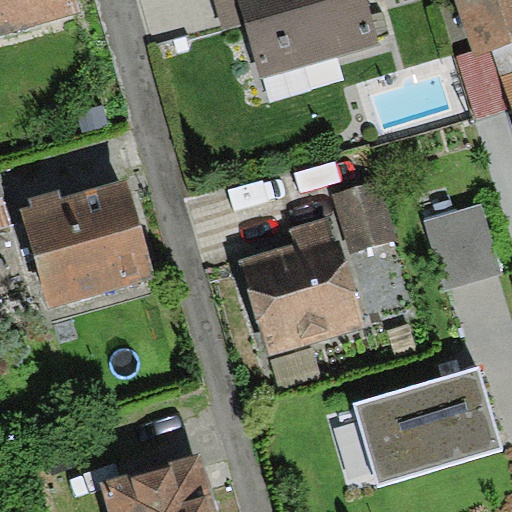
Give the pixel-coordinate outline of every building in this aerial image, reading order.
[(0,0),(0,36),(78,15),(73,0),(0,0)] [(216,0),(224,26),(244,20),(262,80),(381,45),(367,0),(216,0)] [(511,0),(456,0),(473,50),(475,57),(493,51),(511,44),(511,0)] [(511,44),(493,51),(501,77),(511,73),(511,44)] [(473,50),(458,55),(478,118),(511,107),(501,77),(493,51),(475,57),(473,50)] [(511,73),(501,77),(511,107),(511,108),(511,73)] [(32,206),(23,208),(51,306),(152,277),(125,180),(64,197),(61,189),(30,198),(32,206)] [(379,183),(336,196),(353,250),(396,237),(379,183)] [(0,230),(11,226),(1,197),(0,197),(0,230)] [(481,206),(424,223),(444,288),(501,270),(481,206)] [(292,231),(296,245),(240,262),(269,354),(367,324),(341,240),(336,242),(329,219),(292,231)] [(315,348),(272,361),(281,393),(324,380),(315,348)] [(502,449),(477,367),(354,405),(379,486),(502,449)] [(219,511),(201,453),(103,483),(112,511),(219,511)]
